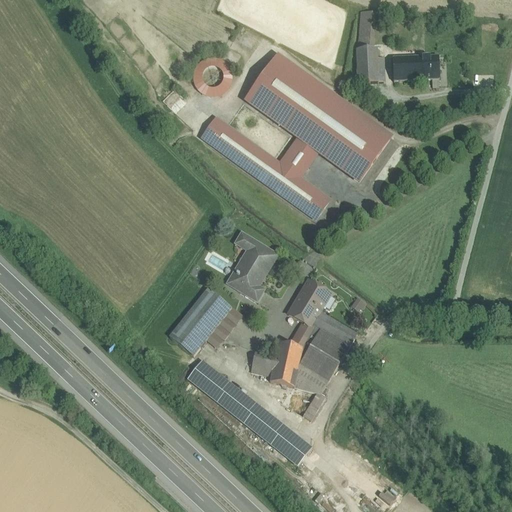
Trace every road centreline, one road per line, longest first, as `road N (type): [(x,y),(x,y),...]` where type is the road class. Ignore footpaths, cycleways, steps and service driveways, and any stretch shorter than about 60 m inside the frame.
road 1 (motorway): [(250,511),(0,277)]
road 2 (residential): [(277,314),(321,248),(499,128)]
road 3 (motorway): [(0,312),(210,511)]
road 4 (residential): [(499,128),(456,296),(458,316),(511,317)]
road 5 (unclassified): [(163,511),(56,414),(0,395)]
